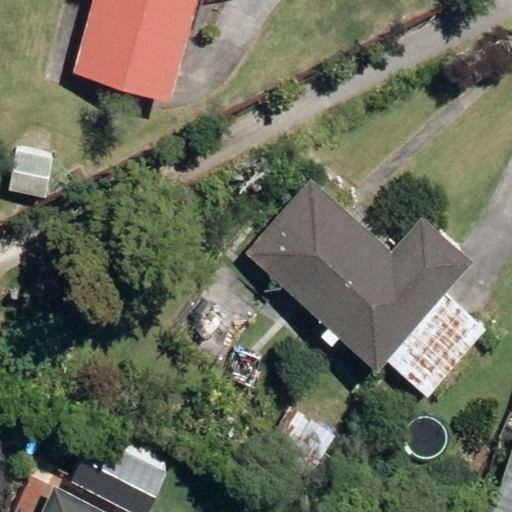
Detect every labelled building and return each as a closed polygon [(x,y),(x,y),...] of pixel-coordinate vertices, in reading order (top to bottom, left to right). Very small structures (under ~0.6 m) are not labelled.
[(91,0),(75,63),(169,88),(192,0),(91,0)] [(11,185),(46,190),(51,149),(17,144),(11,185)] [(385,350),(429,388),(486,321),(442,284),(473,248),(420,204),(389,240),(297,160),(233,236),(326,316),(319,324),(332,336),(339,327),(377,360),(385,350)] [(259,447),(308,474),(334,426),(285,400),(259,447)] [(511,511),(511,441),(488,511),(511,511)] [(126,511),(54,479),(51,485),(24,472),(8,509),(14,511),(126,511)]
